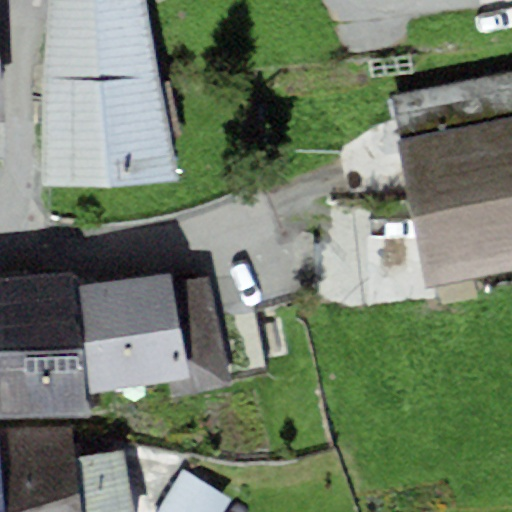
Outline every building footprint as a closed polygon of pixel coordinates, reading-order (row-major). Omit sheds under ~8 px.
[(142,0),(43,0),(43,73),(156,70),(142,0)] [(511,66),(385,93),(424,280),(511,262),(511,66)] [(156,70),(43,73),(41,182),(175,176),(156,70)] [(169,269),(77,280),(89,390),(165,378),(166,392),(225,383),(208,277),(170,281),(169,269)] [(75,270),(0,275),(0,417),(92,414),(89,390),(77,280),(75,270)] [(0,472),(4,511),(76,511),(73,456),(71,423),(0,423),(0,472)] [(130,511),(118,450),(73,456),(76,511),(130,511)] [(181,470),(156,511),(216,511),(226,497),(181,470)]
